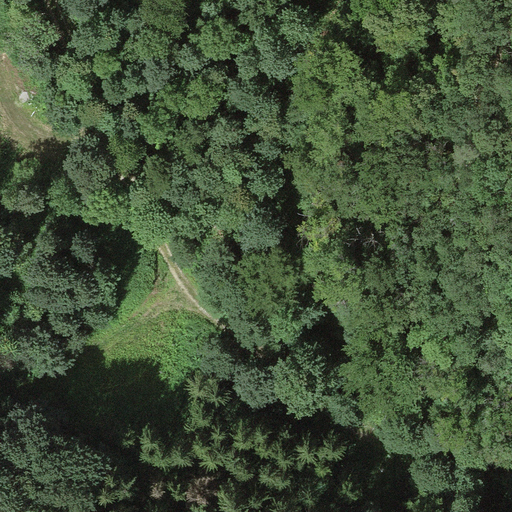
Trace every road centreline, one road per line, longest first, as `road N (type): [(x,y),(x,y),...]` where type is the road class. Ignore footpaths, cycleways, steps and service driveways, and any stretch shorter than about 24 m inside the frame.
road 1 (track): [(511,496),(389,466),(228,360),(97,125),(57,0)]
road 2 (track): [(339,0),(312,35),(284,140),(345,383),(389,466)]
road 3 (track): [(0,388),(180,286)]
